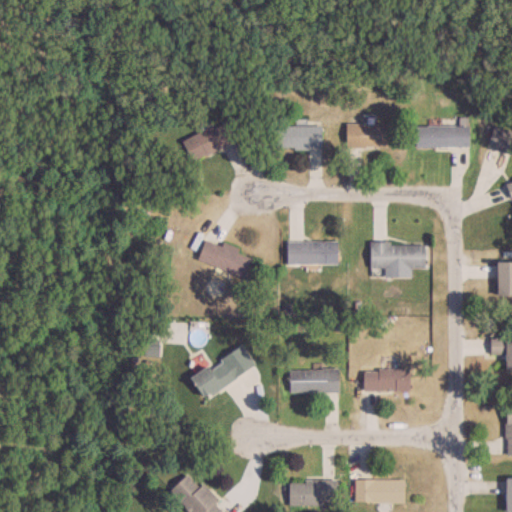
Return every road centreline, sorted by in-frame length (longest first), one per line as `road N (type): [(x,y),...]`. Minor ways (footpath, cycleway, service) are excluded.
road 1 (residential): [(448,206),(455,511)]
road 2 (residential): [(253,435),(454,436)]
road 3 (residential): [(252,194),(421,195),(448,206)]
